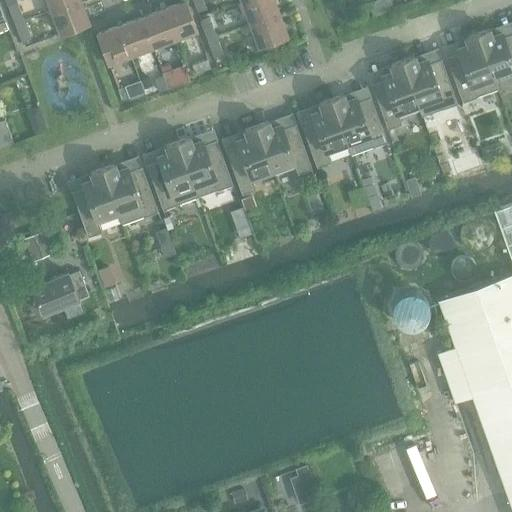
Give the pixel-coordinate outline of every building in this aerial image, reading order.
[(25,21),(16,0),(12,0),(6,2),(15,25),(25,21)] [(81,1),(80,0),(48,0),(53,11),(81,1)] [(192,0),(197,13),(207,9),(203,0),(192,0)] [(251,24),(279,14),(274,0),(246,0),(242,2),(251,24)] [(394,9),(390,0),(376,0),(368,3),(371,12),(373,17),(394,9)] [(61,34),(77,28),(89,23),(81,1),(53,11),(61,34)] [(196,30),(186,1),(165,9),(175,38),(196,30)] [(356,7),(359,16),(371,12),(368,3),(356,7)] [(142,17),(152,47),(175,38),(165,9),(142,17)] [(259,46),(288,36),(279,14),(251,24),(259,46)] [(130,55),(152,47),(142,17),(119,26),(130,55)] [(4,18),(0,20),(0,32),(8,29),(4,18)] [(210,18),(200,22),(206,39),(217,35),(210,18)] [(22,42),(31,38),(25,21),(15,25),(22,42)] [(98,34),(108,63),(130,55),(119,26),(98,34)] [(489,28),(477,32),(497,88),(498,87),(495,80),(511,74),(511,32),(503,35),(501,30),(491,34),(489,28)] [(497,88),(477,32),(465,36),(467,42),(457,46),(459,51),(446,56),(462,101),(476,96),(476,95),(497,88)] [(213,58),(224,54),(217,35),(206,39),(213,58)] [(414,55),(402,59),(422,115),(443,108),(457,103),(441,58),(429,63),(427,58),(416,62),(414,55)] [(384,79),(371,83),(387,128),(401,123),(399,116),(419,109),(421,116),(422,115),(402,59),(391,64),(393,70),(382,74),(384,79)] [(210,68),(207,60),(192,65),(195,73),(210,68)] [(164,79),(174,76),(175,75),(172,64),(161,67),(164,76),(164,79)] [(164,79),(164,76),(154,79),(159,91),(168,88),(164,79)] [(177,85),(174,76),(164,79),(168,88),(177,85)] [(141,80),(141,81),(144,90),(152,87),(149,77),(141,80)] [(144,90),(141,81),(125,86),(129,98),(145,93),(144,90)] [(343,94),(331,98),(352,154),(373,146),(373,147),(387,142),(370,96),(358,101),(356,96),(345,100),(343,94)] [(352,154),(331,98),(320,102),(322,108),(311,112),(313,117),(300,122),(317,167),(331,162),(328,154),(348,147),(351,154),(352,154)] [(0,121),(0,148),(14,143),(4,120),(0,121)] [(268,120),(256,125),(274,173),(295,166),(298,173),(312,168),(295,123),(283,128),(281,123),(270,127),(268,120)] [(274,173),(256,125),(245,129),(247,135),(236,139),(238,144),(226,148),(242,194),(256,189),(253,181),(274,173)] [(189,136),(177,140),(198,196),(219,188),(219,189),(233,184),(216,139),(204,143),(202,139),(191,142),(189,136)] [(198,196),(177,140),(166,144),(168,151),(157,155),(159,159),(147,164),(163,209),(177,204),(177,203),(198,196)] [(502,146),(488,151),(492,161),(506,156),(502,146)] [(482,166),(477,153),(452,162),(457,175),(482,166)] [(114,163),(102,167),(123,223),(144,215),(144,216),(158,211),(142,166),(129,170),(127,166),(116,169),(114,163)] [(123,223),(102,167),(91,171),(93,178),(83,182),(84,186),(72,191),(88,236),(102,231),(98,219),(118,212),(122,223),(123,223)] [(375,177),(362,182),(372,211),(382,208),(380,202),(383,201),(375,177)] [(320,181),(322,188),(329,186),(326,178),(320,181)] [(414,179),(404,182),(407,190),(409,195),(410,199),(420,195),(418,191),(414,179)] [(318,182),(311,185),(314,195),(322,192),(318,182)] [(511,203),(494,210),(511,259),(511,273),(438,300),(455,346),(437,353),(454,401),(472,395),(511,509),(511,203)] [(235,221),(245,217),(241,207),(231,211),(235,221)] [(167,228),(156,232),(165,257),(176,253),(167,228)] [(250,228),(241,231),(246,242),(254,238),(250,228)] [(52,253),(42,231),(23,240),(33,262),(52,253)] [(109,266),(98,270),(105,288),(116,284),(109,266)] [(32,287),(33,289),(44,314),(90,295),(79,270),(69,275),(68,272),(32,287)] [(308,472),(306,466),(295,470),(297,476),(308,472)] [(244,489),(231,492),(235,504),(247,500),(244,489)]
